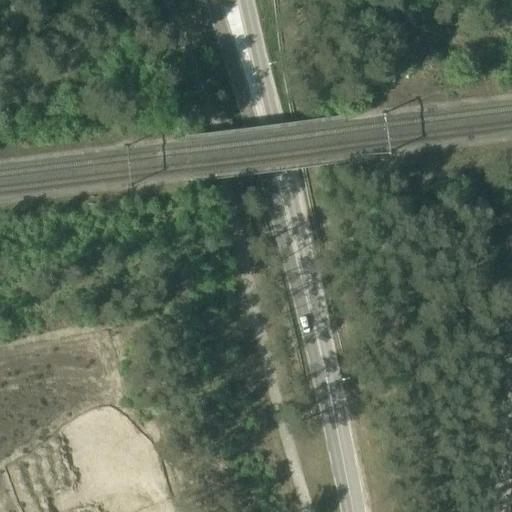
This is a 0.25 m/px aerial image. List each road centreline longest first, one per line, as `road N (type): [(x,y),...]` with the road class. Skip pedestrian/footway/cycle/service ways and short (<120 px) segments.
road 1 (tertiary): [(352,511),(266,139)]
road 2 (track): [(511,243),(503,511)]
road 3 (tertiary): [(209,0),(266,139)]
road 4 (tertiary): [(266,139),(244,0)]
